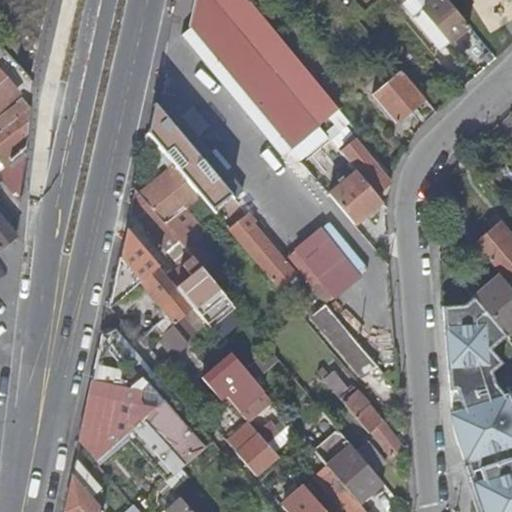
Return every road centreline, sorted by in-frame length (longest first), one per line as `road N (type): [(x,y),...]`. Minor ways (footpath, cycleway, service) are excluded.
road 1 (residential): [(511,74),(422,163),(409,209),(437,511)]
road 2 (tertiary): [(31,401),(71,306),(147,0)]
road 3 (tertiary): [(106,0),(55,226),(31,401)]
road 4 (unknown): [(142,19),(297,204)]
